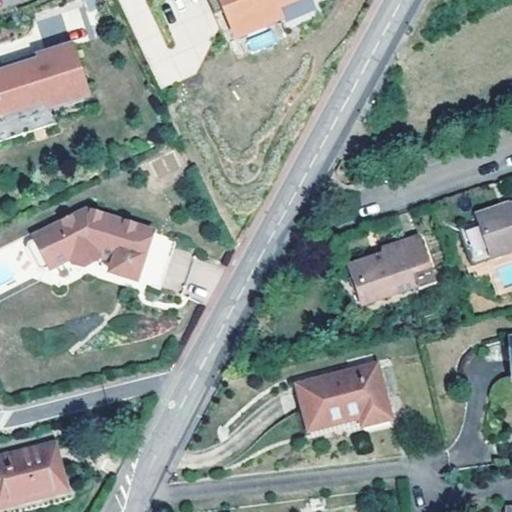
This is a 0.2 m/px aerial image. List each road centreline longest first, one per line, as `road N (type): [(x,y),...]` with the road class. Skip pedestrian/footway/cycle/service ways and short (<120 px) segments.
road 1 (tertiary): [(401,0),(179,407)]
road 2 (residential): [(364,200),(511,155)]
